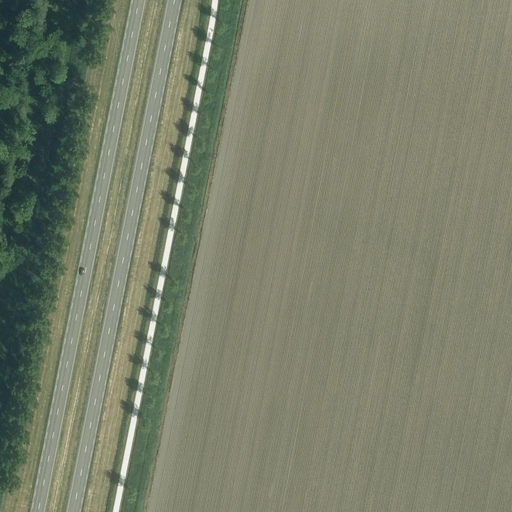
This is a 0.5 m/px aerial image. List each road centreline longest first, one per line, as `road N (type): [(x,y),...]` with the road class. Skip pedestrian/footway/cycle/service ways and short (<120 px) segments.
road 1 (primary): [(75,511),(175,0)]
road 2 (primary): [(136,0),(36,511)]
